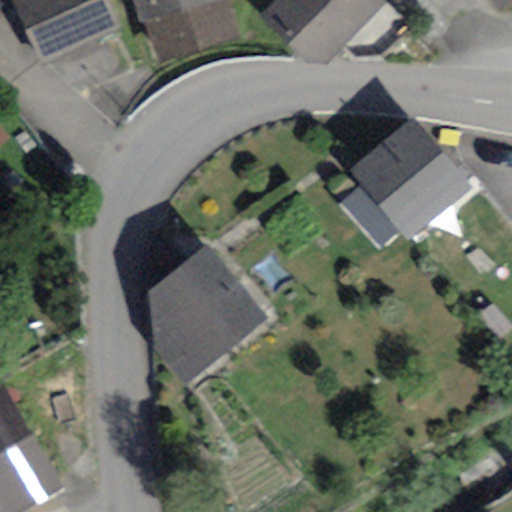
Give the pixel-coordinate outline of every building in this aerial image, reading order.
[(119,27),(106,0),(11,0),(41,63),(119,27)] [(144,23),(219,0),(131,0),(139,24),(144,23)] [(236,39),(223,0),(219,0),(144,23),(157,63),(236,39)] [(382,2),(379,0),(280,0),(265,16),(321,68),(382,2)] [(511,0),(489,0),(501,14),(511,4),(511,0)] [(411,119),(349,171),(362,186),(400,231),(407,240),(470,189),(411,119)] [(0,147),(10,139),(0,127),(0,147)] [(379,249),(400,231),(362,186),(340,205),(379,249)] [(185,386),(267,320),(206,245),(148,292),(152,348),(185,386)] [(0,381),(0,511),(19,511),(62,487),(0,381)]
